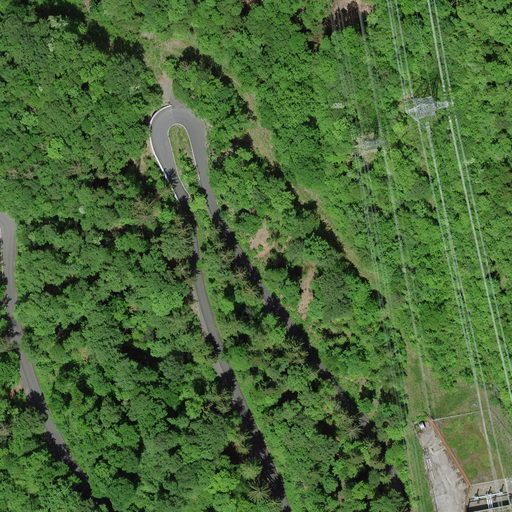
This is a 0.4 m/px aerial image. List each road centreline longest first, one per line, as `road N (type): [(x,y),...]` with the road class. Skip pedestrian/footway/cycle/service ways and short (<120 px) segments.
road 1 (unclassified): [(286,511),(205,305),(190,219),(159,131),(172,114),(194,128),(208,198),(239,259),(374,438),(404,511)]
road 2 (unclassified): [(0,211),(9,228),(10,303),(28,370),(63,451),(112,511)]
